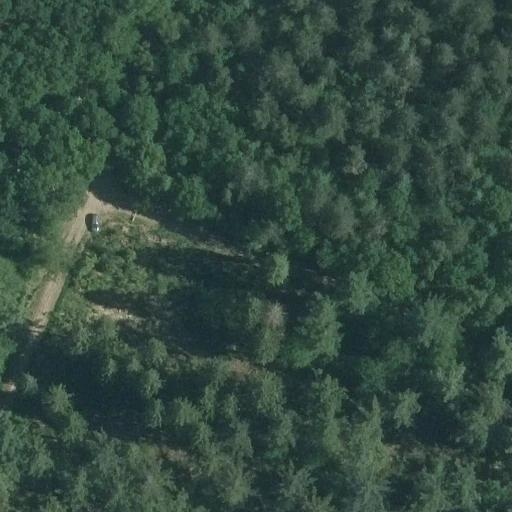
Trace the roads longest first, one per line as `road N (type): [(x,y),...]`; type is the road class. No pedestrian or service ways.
road 1 (track): [(89,197),(319,288)]
road 2 (track): [(0,414),(89,197)]
road 3 (track): [(0,117),(37,113),(98,87),(133,60),(157,0)]
road 4 (track): [(319,288),(511,356)]
road 5 (track): [(89,197),(133,60)]
